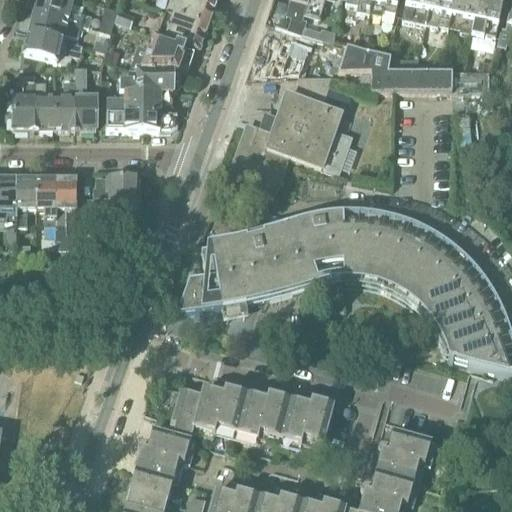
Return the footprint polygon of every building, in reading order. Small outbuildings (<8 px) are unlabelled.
[(38,0),(37,0),(33,20),(78,32),(87,34),(90,23),(69,17),(71,8),(38,0)] [(190,0),(170,0),(164,17),(207,32),(215,9),(190,0)] [(287,35),(301,39),(305,26),(301,25),(306,10),(308,0),(290,0),(288,6),(289,6),(285,20),(290,22),(287,35)] [(301,25),(305,26),(306,23),(317,26),(324,3),(334,5),(335,0),(308,0),(306,10),(301,25)] [(354,16),(368,19),(371,0),(346,0),(344,9),(355,11),(354,16)] [(371,0),(368,19),(367,20),(379,22),(392,25),(394,20),(397,0),(371,0)] [(424,30),(430,0),(406,0),(401,24),(412,26),(411,27),(424,30)] [(448,32),(454,0),(430,0),(424,30),(435,32),(435,30),(448,32)] [(469,40),(478,0),(454,0),(448,32),(460,34),(459,38),(469,40)] [(478,0),(469,40),(482,42),(482,41),(493,43),(503,0),(478,0)] [(496,51),(505,53),(507,48),(511,49),(511,4),(504,36),(500,35),(496,51)] [(132,22),(116,16),(112,27),(129,32),(132,22)] [(156,40),(199,56),(207,32),(164,17),(156,40)] [(78,32),(33,20),(28,41),(60,49),(62,41),(75,45),(78,32)] [(109,39),(112,30),(112,27),(102,24),(99,36),(109,39)] [(272,31),(270,37),(268,36),(252,82),(305,81),(315,53),(306,50),(308,43),(291,37),(291,38),(272,31)] [(335,39),(320,35),(317,46),(332,50),(335,39)] [(362,51),(364,40),(354,38),(351,49),(362,51)] [(371,42),(364,40),(362,51),(369,53),(371,42)] [(77,64),(80,53),(60,49),(28,41),(19,75),(40,75),(43,67),(66,73),(69,62),(77,64)] [(128,78),(133,78),(179,79),(179,80),(182,80),(187,78),(194,58),(151,44),(146,58),(136,54),(128,78)] [(96,46),(94,56),(103,58),(106,48),(96,46)] [(107,55),(105,59),(103,68),(113,70),(115,71),(119,58),(107,55)] [(337,80),(369,79),(372,62),(365,61),(345,55),(342,64),(337,80)] [(393,99),(453,98),(488,99),(488,80),(450,80),(438,80),(430,80),(414,80),(385,80),(388,65),(372,62),(369,79),(369,99),(393,99)] [(417,65),(388,65),(385,80),(414,80),(416,68),(417,65)] [(482,80),(487,80),(491,68),(479,65),(476,80),(482,80)] [(431,70),(416,68),(414,80),(430,80),(431,70)] [(74,90),(74,137),(95,137),(95,104),(84,104),(84,77),(74,77),(74,90)] [(171,99),(171,94),(171,91),(179,92),(179,80),(179,79),(133,78),(133,87),(117,88),(117,100),(120,100),(167,100),(171,99)] [(11,104),(11,136),(12,137),(33,137),(33,90),(32,90),(33,81),(17,81),(16,90),(21,90),(21,104),(11,104)] [(229,180),(275,196),(286,164),(337,182),(350,144),(333,138),(339,121),(313,112),(317,99),(324,102),(330,85),(298,85),(298,92),(293,105),(285,102),(277,124),(264,120),(258,136),(246,132),(229,180)] [(45,90),(33,90),(33,137),(55,137),(54,104),(45,104),(45,90)] [(62,104),(54,104),(55,137),(74,137),(74,90),(61,90),(62,104)] [(171,115),(171,99),(167,100),(120,100),(120,109),(105,108),(105,120),(158,119),(158,114),(171,115)] [(105,120),(105,137),(146,137),(159,138),(170,137),(170,135),(173,133),(175,133),(175,122),(176,122),(176,120),(158,119),(105,120)] [(468,122),(456,123),(459,156),(471,154),(468,122)] [(511,150),(511,151),(496,153),(499,173),(511,170),(511,150)] [(17,185),(0,184),(0,226),(6,227),(6,252),(17,252),(17,236),(17,185)] [(27,216),(37,216),(37,185),(17,185),(17,236),(26,236),(27,216)] [(56,234),(56,185),(37,185),(37,216),(44,216),(44,234),(56,234)] [(56,234),(56,246),(56,256),(79,256),(79,242),(67,242),(67,235),(67,216),(74,216),(75,185),(56,185),(56,234)] [(79,224),(93,224),(92,208),(139,209),(139,203),(138,203),(138,185),(105,185),(105,186),(95,186),(94,195),(92,195),(92,204),(79,204),(79,224)] [(105,224),(105,234),(138,234),(138,216),(139,216),(139,209),(92,208),(93,224),(105,224)] [(507,229),(506,218),(480,218),(493,230),(507,229)] [(300,245),(298,237),(296,231),(284,234),(272,238),(261,241),(261,242),(262,245),(246,249),(245,245),(227,249),(216,251),(209,252),(209,253),(200,255),(204,280),(208,280),(209,284),(188,287),(176,321),(184,320),(197,319),(209,317),(233,313),(244,311),(267,306),(292,299),(315,292),(316,292),(316,291),(324,288),(334,287),(343,286),(340,237),(332,238),(331,229),(323,230),(310,233),(311,241),(300,245)] [(511,381),(508,380),(504,370),(496,348),(499,346),(497,340),(493,341),(492,337),(494,336),(488,325),(491,323),(487,317),(484,319),(482,315),(484,314),(476,304),(479,302),(474,296),(471,298),(468,295),(470,294),(461,285),(463,282),(458,277),(455,280),(452,277),(454,276),(443,269),(445,266),(439,262),(437,265),(433,263),(435,261),(423,255),(424,252),(418,249),(416,253),(412,251),(413,249),(401,245),(402,242),(395,240),(394,244),(390,242),(391,240),(377,239),(378,235),(371,234),(370,238),(366,238),(366,235),(353,236),(353,232),(346,233),(346,236),(342,237),(342,235),(340,235),(340,237),(343,286),(343,288),(344,288),(344,290),(359,291),(375,294),(389,299),(403,307),(415,316),(426,328),(435,341),(441,355),(444,364),(447,365),(447,367),(511,383),(511,381)] [(95,256),(95,244),(79,244),(79,256),(95,256)] [(42,256),(56,256),(56,246),(42,246),(42,256)] [(15,253),(15,263),(29,263),(29,253),(15,253)] [(221,401),(201,396),(199,402),(178,396),(170,428),(193,434),(213,440),(215,434),(257,445),(258,440),(300,451),(301,445),(322,451),(333,413),(310,406),(308,412),(266,401),(265,407),(223,396),(221,401)] [(193,434),(170,428),(166,441),(189,447),(193,434)] [(189,447),(166,441),(151,437),(146,458),(140,456),(137,466),(128,498),(126,498),(126,499),(128,499),(124,511),(165,511),(177,469),(183,470),(189,447)] [(430,449),(429,449),(392,439),(388,451),(386,459),(380,458),(369,500),(363,498),(358,511),(399,511),(400,511),(405,511),(406,511),(417,471),(423,472),(430,449)] [(451,447),(450,446),(439,443),(437,451),(449,454),(451,447)] [(233,504),(212,498),(208,511),(331,511),(321,509),(320,511),(308,511),(278,504),(277,509),(235,498),(233,504)] [(188,511),(202,511),(204,507),(191,503),(188,511)]
